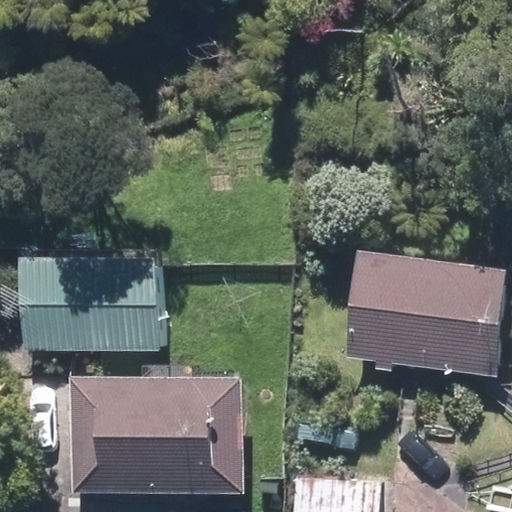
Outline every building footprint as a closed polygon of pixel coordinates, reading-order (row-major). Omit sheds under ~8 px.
[(511,253),(376,236),(364,334),(511,352),(511,253)] [(176,245),(43,238),(38,329),(171,336),(176,245)] [(254,364),(85,360),(83,478),(251,481),(254,364)] [(18,417),(0,417),(0,490),(20,490),(18,417)] [(394,511),(395,468),(308,466),(306,511),(394,511)]
